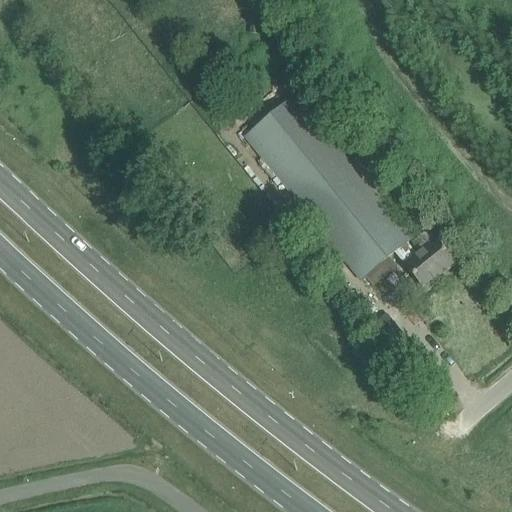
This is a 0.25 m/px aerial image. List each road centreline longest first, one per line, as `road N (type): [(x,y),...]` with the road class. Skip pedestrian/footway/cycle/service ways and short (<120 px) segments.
road 1 (primary): [(394,511),(173,342),(0,184)]
road 2 (primary): [(0,251),(130,369),(310,511)]
road 3 (unclassified): [(0,499),(100,474),(139,475),(189,511)]
